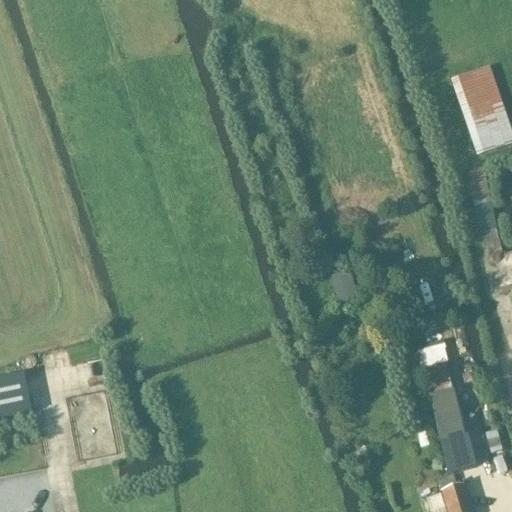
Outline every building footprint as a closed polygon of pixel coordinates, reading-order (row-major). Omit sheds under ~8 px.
[(511,137),(489,69),(450,82),(450,83),(476,159),(511,146),(511,137)] [(485,169),(469,172),(471,184),(469,184),(478,233),(483,232),(488,259),(502,257),(485,169)] [(349,271),(331,276),(339,310),(357,305),(349,271)] [(23,375),(0,379),(0,420),(30,415),(23,375)] [(447,476),(475,469),(467,438),(463,439),(451,392),(428,398),(447,476)] [(440,496),(425,500),(428,511),(470,511),(463,486),(439,494),(440,496)]
